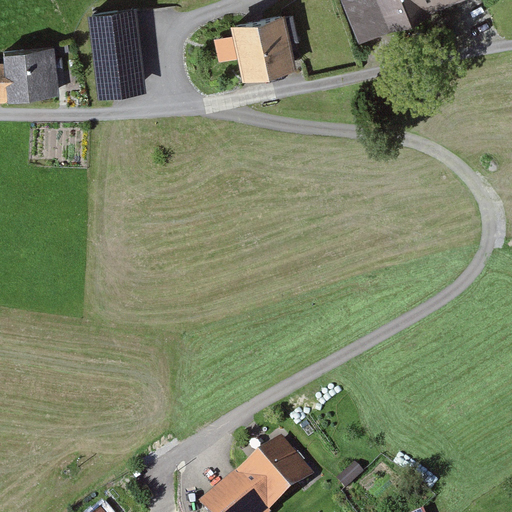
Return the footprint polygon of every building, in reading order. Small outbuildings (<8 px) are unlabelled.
[(484,0),(369,0),(358,4),(375,47),(486,3),(484,0)] [(155,16),(113,21),(121,100),(163,96),(155,16)] [(308,24),(249,37),(260,88),(319,75),(308,24)] [(55,49),(6,53),(8,104),(60,99),(55,49)] [(6,62),(0,62),(0,104),(8,104),(6,62)] [(289,445),(223,511),(298,511),(328,483),(289,445)]
